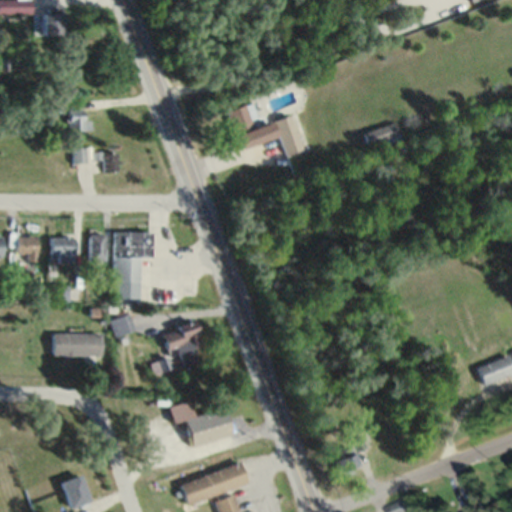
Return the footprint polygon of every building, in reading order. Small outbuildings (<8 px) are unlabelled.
[(62,34),(62,11),(39,11),(39,34),(62,34)] [(253,125),(246,103),(225,109),(237,148),(278,136),(283,155),(300,150),(290,114),(253,125)] [(85,109),(64,109),(64,130),(85,130),(85,109)] [(364,144),(397,133),(393,120),(360,132),(364,144)] [(89,152),(89,146),(68,147),(69,162),(98,160),(99,171),(116,171),(115,151),(89,152)] [(138,255),(150,255),(151,231),(110,230),(109,297),(138,298),(138,255)] [(102,260),(102,233),(86,233),(86,260),(102,260)] [(13,260),(34,260),(34,235),(13,235),(13,260)] [(72,261),(72,236),(45,236),(45,253),(50,253),(50,261),(72,261)] [(106,318),(111,335),(131,330),(127,313),(106,318)] [(195,360),(191,347),(201,344),(193,319),(159,331),(166,349),(175,346),(181,364),(195,360)] [(99,332),(54,332),(54,354),(99,354),(99,332)] [(511,351),(473,364),(479,385),(511,374),(511,351)] [(193,414),(189,399),(168,405),(172,422),(183,419),(189,445),(232,434),(225,406),(193,414)] [(177,482),(184,504),(247,483),(240,461),(177,482)] [(89,500),(78,473),(56,482),(67,509),(89,500)] [(213,500),(216,511),(235,511),(238,511),(232,494),(213,500)] [(387,505),(389,511),(412,511),(421,509),(415,494),(387,505)]
